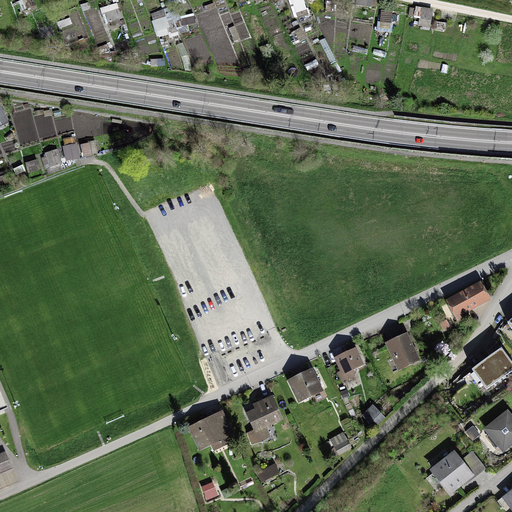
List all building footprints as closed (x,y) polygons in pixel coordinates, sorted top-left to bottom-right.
[(117,4),(100,9),(105,25),(108,24),(110,30),(126,26),(121,11),(119,12),(117,4)] [(159,38),(168,35),(170,39),(179,35),(179,34),(190,32),(188,26),(196,24),(194,14),(179,17),(175,6),(151,14),(153,21),(151,22),(157,38),(158,37),(159,38)] [(381,9),(380,29),(391,30),(392,10),(381,9)] [(0,125),(9,121),(0,103),(0,125)] [(63,147),(66,162),(80,160),(77,144),(63,147)] [(61,164),(62,164),(57,150),(45,153),(45,154),(43,155),(44,157),(41,158),(45,170),(47,170),(48,174),(62,170),(61,164)] [(25,163),(28,174),(40,171),(37,160),(25,163)] [(476,284),(441,304),(452,323),(487,303),(476,284)] [(407,333),(383,344),(395,370),(419,359),(407,333)] [(356,348),(332,359),(340,375),(364,363),(356,348)] [(321,392),(311,370),(287,380),(297,403),(321,392)] [(270,400),(242,413),(252,435),(280,422),(270,400)] [(376,408),(364,419),(373,427),(384,416),(376,408)] [(511,418),(505,411),(481,430),(500,453),(511,444),(511,418)] [(220,413),(186,430),(198,453),(232,436),(220,413)] [(350,447),(342,432),(329,440),(337,454),(350,447)] [(471,477),(450,452),(426,472),(447,498),(471,477)] [(2,453),(0,453),(0,491),(16,484),(2,453)] [(279,472),(274,464),(258,473),(262,481),(279,472)] [(511,511),(511,489),(499,500),(509,511),(511,511)]
